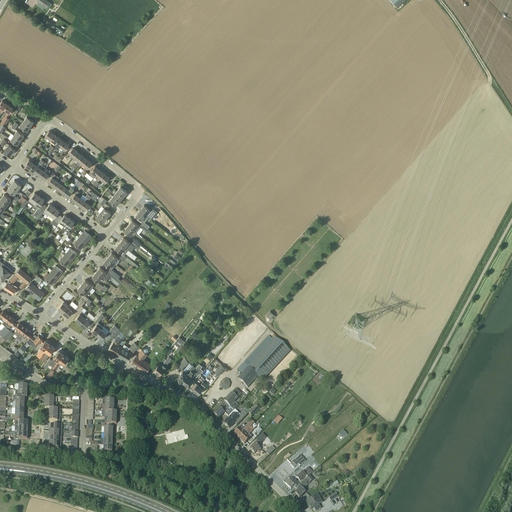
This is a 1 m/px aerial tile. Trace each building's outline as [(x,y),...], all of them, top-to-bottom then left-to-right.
[(50,2),(46,0),(37,0),(36,2),(45,8),(50,2)] [(13,108),(8,104),(4,110),(7,112),(0,123),(1,123),(5,126),(9,119),(7,117),(10,114),(9,113),(13,108)] [(33,121),(26,116),(23,121),(30,126),(33,121)] [(27,131),(30,126),(23,121),(20,126),(27,131)] [(13,135),(20,140),(24,135),(17,130),(13,135)] [(50,140),(54,134),(49,131),(45,136),(50,140)] [(59,138),(54,134),(50,140),(55,143),(59,138)] [(17,145),(20,140),(13,135),(10,140),(17,145)] [(58,150),(60,147),(64,141),(59,138),(55,143),(53,146),(51,150),(48,154),(50,155),(53,151),(55,148),(58,150)] [(6,142),(7,141),(4,139),(1,143),(6,147),(4,150),(10,155),(15,148),(6,142)] [(63,153),(69,145),(64,141),(60,147),(63,149),(61,152),(63,153)] [(73,157),(77,152),(73,148),(66,156),(68,157),(70,155),(73,157)] [(73,157),(78,161),(82,156),(77,152),(73,157)] [(82,156),(78,161),(83,165),(87,159),(82,156)] [(47,157),(43,161),(35,172),(40,176),(44,171),(41,169),(48,158),(47,157)] [(41,159),(37,165),(34,163),(30,169),(35,172),(43,161),(41,159)] [(85,171),(91,163),(87,159),(83,165),(85,167),(83,170),(85,171)] [(25,165),(30,169),(34,163),(29,160),(25,165)] [(95,175),(100,170),(95,166),(88,174),(93,178),(95,175)] [(44,171),(40,176),(45,180),(51,171),(49,170),(47,173),(44,171)] [(96,180),(98,182),(100,179),(104,174),(100,170),(95,175),(98,177),(95,180),(96,180)] [(48,182),(53,186),(57,181),(59,177),(54,174),(48,182)] [(105,183),(109,177),(104,174),(100,179),(105,183)] [(53,186),(58,189),(62,184),(64,181),(66,178),(64,176),(62,179),(61,179),(60,181),(59,182),(57,181),(53,186)] [(21,185),(14,180),(11,185),(18,190),(21,185)] [(67,188),(64,186),(62,184),(58,189),(63,193),(67,188)] [(14,195),(18,190),(11,185),(7,190),(14,195)] [(67,188),(63,193),(68,197),(74,188),(69,185),(67,188)] [(116,191),(123,196),(127,192),(120,186),(116,191)] [(77,191),(71,199),(76,203),(80,197),(77,195),(79,192),(77,191)] [(116,191),(113,196),(119,201),(123,196),(116,191)] [(91,198),(94,200),(97,195),(92,192),(90,195),(89,195),(87,198),(85,201),(81,206),(86,210),(90,205),(87,203),(91,198)] [(27,202),(32,206),(39,196),(34,193),(28,201),(25,199),(21,205),(21,206),(23,208),(27,202)] [(7,204),(8,204),(11,199),(4,194),(0,199),(7,204)] [(37,209),(38,208),(42,203),(44,200),(39,196),(32,206),(37,209)] [(109,200),(116,206),(119,201),(113,196),(109,200)] [(81,206),(85,201),(80,197),(76,203),(81,206)] [(109,206),(105,203),(100,199),(99,198),(97,200),(98,201),(100,203),(107,209),(109,206)] [(49,204),(47,206),(44,211),(49,214),(54,207),(49,204)] [(150,210),(144,205),(140,210),(146,215),(150,210)] [(54,218),(59,211),(54,207),(49,214),(47,217),(52,220),(53,219),(54,218)] [(103,208),(100,212),(106,218),(110,213),(103,208)] [(142,221),(140,223),(148,229),(149,226),(144,222),(148,217),(146,215),(140,210),(136,215),(142,221)] [(103,222),(106,218),(100,212),(96,217),(103,222)] [(64,215),(59,222),(58,223),(57,225),(62,228),(64,225),(69,219),(64,215)] [(67,232),(62,239),(64,241),(68,236),(71,232),(68,230),(74,222),(69,219),(64,225),(62,228),(66,231),(67,232)] [(132,220),(128,225),(134,230),(137,232),(141,227),(146,231),(148,229),(140,223),(138,225),(132,220)] [(134,230),(128,225),(124,231),(130,235),(134,230)] [(84,230),(79,237),(86,243),(92,236),(84,230)] [(73,244),(80,250),(86,243),(79,237),(78,238),(77,240),(73,244)] [(123,238),(119,243),(125,247),(127,245),(130,247),(132,244),(138,250),(140,247),(139,246),(132,241),(130,243),(123,238)] [(134,238),(132,241),(139,246),(141,244),(134,238)] [(122,253),(120,255),(125,259),(126,257),(124,255),(128,250),(125,247),(119,243),(115,248),(122,253)] [(66,253),(64,254),(71,260),(77,253),(70,248),(66,253)] [(116,264),(120,260),(123,262),(125,259),(120,255),(118,258),(111,253),(107,257),(116,264)] [(59,261),(66,267),(71,260),(64,254),(59,261)] [(116,264),(107,257),(103,263),(110,268),(108,270),(118,278),(120,276),(112,269),(116,264)] [(0,278),(3,281),(12,271),(3,263),(0,266),(0,278)] [(56,265),(52,270),(50,272),(57,278),(63,271),(56,265)] [(23,281),(19,286),(22,289),(26,283),(32,277),(20,267),(15,274),(7,282),(4,288),(12,294),(16,287),(12,285),(19,277),(23,281)] [(106,272),(99,267),(96,272),(102,277),(106,281),(110,276),(116,281),(118,278),(108,270),(106,272)] [(51,285),(53,282),(57,278),(50,272),(44,279),(51,285)] [(92,277),(98,282),(102,277),(96,272),(92,277)] [(85,280),(81,284),(87,289),(90,291),(93,286),(85,280)] [(38,288),(31,282),(25,289),(32,295),(38,288)] [(104,291),(105,291),(107,288),(104,285),(103,286),(98,283),(97,285),(101,289),(104,291)] [(80,296),(83,298),(86,301),(87,301),(89,299),(83,294),(87,289),(81,284),(77,290),(82,294),(80,296)] [(44,293),(38,288),(32,295),(39,300),(44,293)] [(75,308),(78,310),(82,306),(85,302),(82,299),(78,303),(79,304),(77,306),(75,308)] [(58,308),(63,312),(68,307),(63,302),(58,308)] [(68,317),(72,311),(75,308),(70,304),(68,307),(63,312),(68,317)] [(87,315),(81,310),(84,308),(82,306),(78,310),(80,313),(77,316),(75,319),(80,324),(87,315)] [(1,319),(3,322),(9,315),(3,311),(1,313),(0,311),(0,317),(1,319)] [(99,311),(92,320),(94,322),(102,313),(100,312),(99,311)] [(270,311),(266,315),(271,320),(276,316),(270,311)] [(102,313),(94,322),(97,324),(104,315),(102,313)] [(0,330),(0,334),(2,337),(10,329),(13,326),(15,324),(13,322),(15,319),(9,315),(3,322),(2,323),(5,326),(0,330)] [(84,328),(92,320),(87,315),(80,324),(84,328)] [(15,324),(13,326),(15,328),(16,330),(14,332),(18,336),(21,332),(25,327),(19,323),(17,325),(15,324)] [(96,335),(102,329),(96,325),(91,331),(96,335)] [(107,333),(110,335),(112,337),(119,329),(114,325),(109,331),(107,333)] [(101,339),(106,333),(107,333),(109,331),(104,326),(102,329),(96,335),(101,339)] [(26,337),(29,339),(29,338),(31,336),(28,334),(30,331),(25,327),(21,332),(18,336),(22,339),(24,336),(26,337)] [(10,329),(2,337),(6,341),(14,333),(12,331),(10,329)] [(34,342),(37,344),(42,339),(38,335),(35,339),(31,336),(29,338),(29,339),(30,340),(29,342),(32,345),(34,342)] [(118,336),(107,350),(116,355),(123,347),(119,345),(120,344),(119,343),(122,340),(118,336)] [(240,376),(248,367),(258,376),(263,381),(290,351),(275,337),(273,340),(268,336),(244,363),(236,372),(240,376)] [(35,354),(40,358),(50,344),(48,342),(46,340),(46,341),(45,340),(44,341),(42,339),(37,344),(36,345),(40,347),(41,349),(39,352),(37,351),(35,354)] [(134,342),(129,348),(134,351),(138,346),(134,342)] [(44,361),(47,358),(45,357),(47,353),(49,355),(55,347),(50,344),(40,358),(44,361)] [(22,353),(26,349),(23,345),(18,350),(22,353)] [(126,361),(132,353),(123,347),(116,355),(126,361)] [(143,359),(147,355),(147,354),(148,352),(148,350),(146,349),(144,349),(143,351),(141,349),(137,354),(136,354),(129,362),(146,372),(152,365),(143,359)] [(49,364),(54,368),(64,354),(62,353),(61,352),(60,351),(59,351),(49,364)] [(67,356),(66,356),(64,354),(54,368),(58,372),(61,368),(59,367),(61,363),(63,365),(68,358),(68,357),(67,356)] [(172,358),(169,356),(168,357),(165,354),(158,363),(159,364),(154,370),(159,374),(165,366),(172,358)] [(181,381),(184,383),(190,375),(193,371),(196,367),(193,364),(191,367),(189,366),(191,363),(190,362),(185,357),(178,365),(184,369),(185,368),(188,371),(186,373),(183,369),(179,374),(180,375),(178,378),(179,378),(179,381),(181,381)] [(193,380),(195,381),(202,373),(199,370),(202,365),(201,365),(202,364),(201,363),(200,364),(199,363),(196,367),(193,371),(190,375),(184,383),(188,386),(193,380)] [(37,373),(38,372),(40,370),(35,367),(36,366),(34,364),(30,368),(37,373)] [(225,368),(221,365),(215,372),(219,376),(225,368)] [(247,388),(258,376),(248,367),(240,376),(237,379),(247,388)] [(204,388),(206,384),(203,381),(199,385),(196,383),(192,389),(198,395),(203,389),(203,388),(204,388)] [(236,390),(224,402),(230,408),(242,395),(236,390)] [(224,402),(219,408),(213,414),(218,419),(224,413),(228,417),(234,411),(230,408),(224,402)] [(248,413),(252,417),(259,409),(255,405),(251,410),(248,413)] [(245,411),(244,411),(237,418),(233,414),(229,418),(230,418),(224,424),(229,429),(235,423),(239,420),(240,421),(244,418),(248,413),(251,410),(248,408),(245,411)] [(156,418),(154,410),(146,411),(148,420),(156,418)] [(57,423),(60,423),(60,415),(49,415),(49,421),(57,421),(57,423)] [(239,439),(246,432),(254,423),(252,421),(246,426),(243,424),(234,433),(239,439)] [(56,423),(56,425),(50,425),(50,431),(62,431),(62,423),(60,423),(57,423),(56,423)] [(254,423),(246,432),(239,439),(244,444),(250,439),(248,437),(250,435),(249,434),(257,426),(254,423)] [(263,439),(260,435),(253,442),(254,444),(249,449),(254,454),(257,451),(258,452),(261,450),(257,446),(263,439)] [(272,446),(266,452),(269,455),(275,450),(272,446)] [(300,466),(304,462),(305,461),(300,455),(295,460),(290,465),(294,468),(298,464),(300,466)] [(306,476),(307,477),(309,476),(313,473),(308,468),(303,472),(302,471),(296,477),(299,481),(300,482),(306,476)] [(290,489),(293,486),(295,488),(298,485),(296,484),(299,481),(296,477),(294,476),(292,478),(291,478),(286,484),(290,489)] [(313,480),(309,476),(307,477),(299,486),(300,487),(297,489),(298,490),(295,493),(299,498),(305,492),(302,489),(305,487),(313,480)] [(309,507),(310,509),(310,510),(314,508),(316,511),(320,509),(321,509),(319,505),(322,503),(317,495),(306,502),(307,503),(306,504),(307,505),(308,506),(309,505),(309,506),(309,507)]
